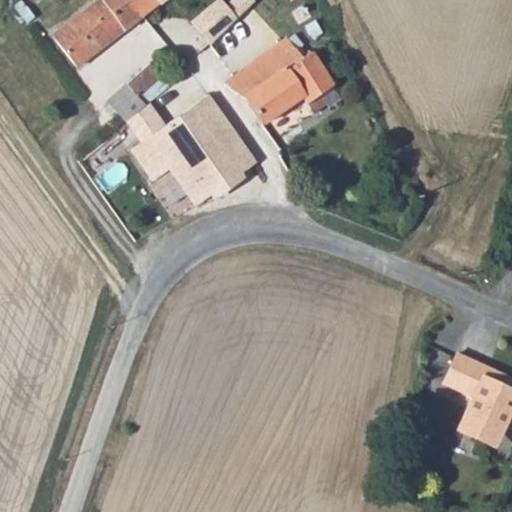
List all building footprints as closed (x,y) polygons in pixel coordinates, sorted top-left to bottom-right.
[(77,60),(152,0),(151,0),(90,0),(51,32),(77,60)] [(224,0),(218,0),(200,28),(215,37),(235,7),(224,0)] [(327,83),(342,72),(320,49),(328,43),(314,30),(302,39),(295,31),(239,74),(253,92),(264,89),(276,103),(304,80),(323,101),(333,92),(327,83)] [(161,56),(120,90),(139,112),(179,77),(161,56)] [(142,141),(165,173),(181,162),(241,117),(217,86),(196,103),(187,110),(185,108),(142,141)] [(204,192),(221,181),(265,146),(241,117),(181,162),(204,192)] [(509,372),(458,350),(445,381),(477,395),(467,416),(474,432),(489,438),(504,432),(510,419),(511,419),(511,384),(505,382),(509,372)]
